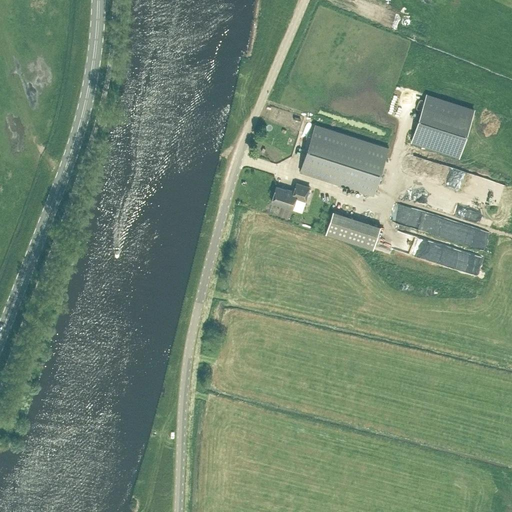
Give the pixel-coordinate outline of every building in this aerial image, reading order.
[(315,7),(301,48),(307,50),(301,68),(314,73),(325,40),(313,36),(321,9),(315,7)] [(321,66),(333,71),(341,48),(329,43),(321,66)] [(397,79),(393,102),(403,104),(407,81),(397,79)] [(426,93),(411,141),(459,156),(474,109),(426,93)] [(388,114),(389,131),(398,131),(398,114),(388,114)] [(300,170),(373,194),(388,147),(384,146),(315,123),(300,170)] [(392,193),(397,172),(389,170),(384,191),(392,193)] [(276,185),(271,200),(292,207),(296,196),(305,200),(309,186),(296,182),(294,190),(290,189),(289,189),(276,185)] [(380,225),(332,210),(325,233),(372,248),(380,225)]
